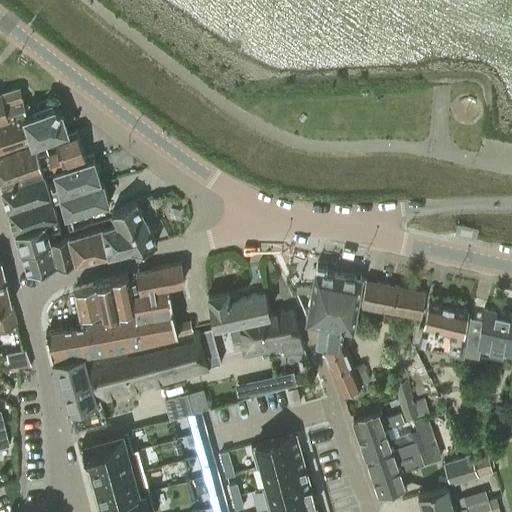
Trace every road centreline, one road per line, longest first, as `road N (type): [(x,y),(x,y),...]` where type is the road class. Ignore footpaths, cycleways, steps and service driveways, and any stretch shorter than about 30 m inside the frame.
road 1 (tertiary): [(253,205),(171,152),(0,18)]
road 2 (tertiary): [(19,290),(224,236),(253,205)]
road 3 (tertiary): [(63,511),(41,370),(19,290)]
road 4 (residential): [(374,511),(297,310)]
road 5 (tertiary): [(511,268),(325,224)]
road 6 (unclassified): [(511,206),(457,205),(325,224)]
